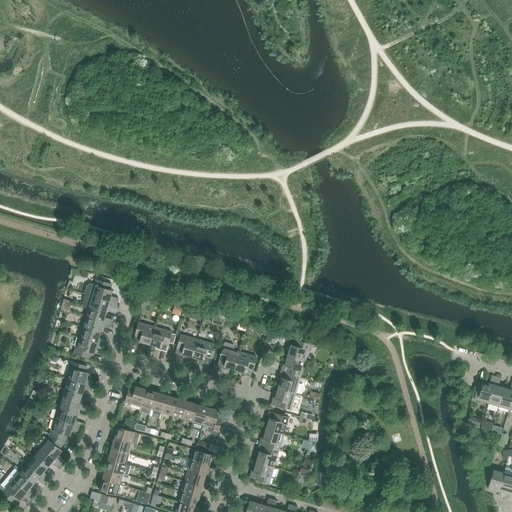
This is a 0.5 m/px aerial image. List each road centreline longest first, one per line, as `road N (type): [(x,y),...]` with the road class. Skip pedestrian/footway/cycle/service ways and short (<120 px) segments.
road 1 (residential): [(220,511),(253,400),(114,356)]
road 2 (residential): [(39,511),(89,446),(114,356)]
